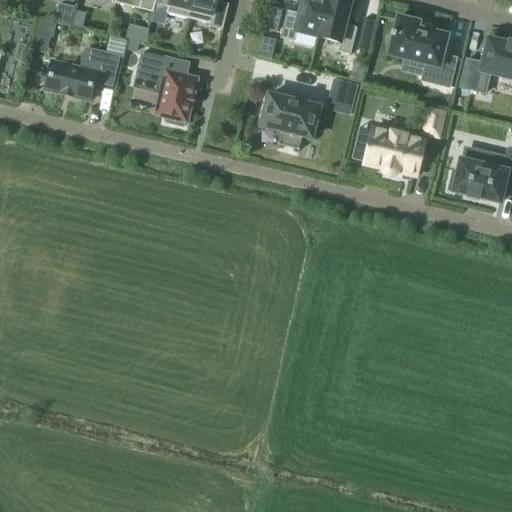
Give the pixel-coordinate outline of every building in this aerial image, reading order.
[(192,0),(155,0),(154,5),(189,14),(192,0)] [(215,0),(192,0),(189,14),(224,22),(228,6),(215,3),(215,0)] [(326,0),(302,0),(298,16),(286,13),(280,40),(293,43),(295,34),(317,39),(326,0)] [(326,0),(317,39),(339,45),(336,54),(350,57),(356,30),(344,27),(350,3),(347,2),(347,0),(346,0),(326,0)] [(280,11),(269,9),(265,27),(276,30),(280,11)] [(397,19),(393,34),(390,34),(386,53),(389,53),(388,57),(425,67),(422,78),(434,81),(433,86),(449,90),(456,61),(442,57),(447,37),(417,30),(418,24),(397,19)] [(358,43),(370,46),(375,24),(364,21),(358,43)] [(40,23),(36,37),(51,40),(55,27),(40,23)] [(466,62),(459,89),(484,95),(489,76),(511,81),(511,44),(508,43),(507,46),(487,41),(481,65),(466,62)] [(127,43),(124,52),(137,55),(138,52),(139,46),(127,43)] [(118,59),(84,51),(79,72),(49,64),(42,91),(88,103),(93,85),(111,89),(118,59)] [(187,125),(198,80),(186,77),(189,66),(143,54),(136,80),(163,86),(155,117),(169,120),(168,125),(183,129),(184,124),(187,125)] [(333,82),(330,95),(353,101),(357,88),(333,82)] [(318,109),(268,97),(260,128),(281,133),(278,147),(298,152),(301,138),(311,140),(318,109)] [(438,140),(444,115),(429,111),(423,136),(438,140)] [(390,134),(372,130),(368,147),(366,146),(365,150),(367,150),(363,166),(381,171),(382,175),(385,179),(390,180),(394,178),(398,175),(416,179),(424,142),(406,138),(406,137),(390,133),(390,134)] [(454,170),(449,193),(500,205),(507,175),(511,176),(511,151),(508,150),(506,159),(484,153),(481,165),(461,160),(458,172),(454,170)]
